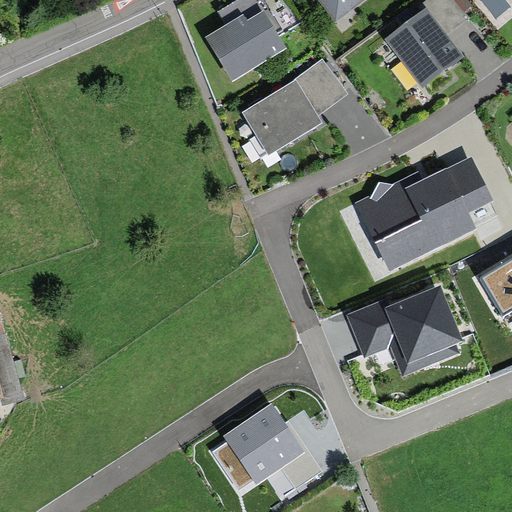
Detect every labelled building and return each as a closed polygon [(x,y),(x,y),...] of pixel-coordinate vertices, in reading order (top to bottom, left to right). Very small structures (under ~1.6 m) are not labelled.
[(259,0),(240,0),(215,15),(229,38),(209,49),(233,89),(281,60),(260,26),(271,20),(259,0)] [(318,0),(335,21),(363,0),(318,0)] [(425,16),(390,42),(425,89),(460,63),(441,38),(464,21),(448,0),(438,0),(422,12),(425,16)] [(298,89),(246,120),(269,158),(320,127),(317,120),(346,98),(323,67),(296,84),(298,89)] [(371,213),(392,259),(491,215),(471,169),(371,213)] [(511,258),(480,278),(502,315),(511,309),(511,258)] [(460,342),(440,294),(391,314),(411,362),(460,342)] [(302,452),(271,407),(227,438),(229,442),(214,452),(239,487),(253,478),(257,483),(302,452)] [(173,511),(154,481),(105,511),(173,511)]
